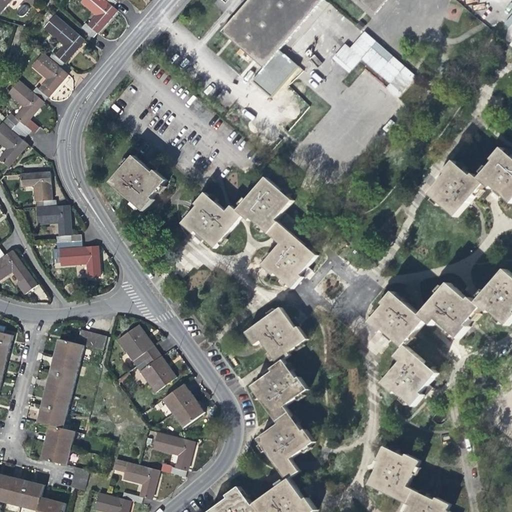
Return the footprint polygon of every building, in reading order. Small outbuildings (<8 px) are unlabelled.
[(0,0),(0,13),(1,14),(12,0),(0,0)] [(97,16),(89,26),(98,33),(109,21),(117,11),(114,7),(105,0),(83,0),(82,2),(97,16)] [(357,0),(375,15),(387,0),(248,0),(221,32),(263,68),(271,59),(323,0),(357,0)] [(65,46),(57,56),(65,63),(76,51),(85,40),(56,16),(46,29),(65,46)] [(98,33),(89,26),(86,24),(82,29),(94,38),(98,33)] [(364,31),(350,47),(345,43),(331,58),(349,73),(359,62),(399,97),(417,76),(364,31)] [(49,80),(40,90),(49,97),(61,83),(69,75),(61,68),(50,59),(44,53),(33,66),(49,80)] [(65,63),(57,56),(54,54),(50,59),(61,68),(65,63)] [(25,107),(17,117),(25,125),(39,109),(45,102),(33,92),(20,81),(9,93),(25,107)] [(49,97),(40,90),(37,88),(33,92),(45,102),(49,97)] [(25,125),(17,117),(12,122),(27,136),(32,131),(25,125)] [(3,123),(23,141),(27,136),(12,122),(7,119),(3,123)] [(23,141),(3,123),(0,126),(0,142),(9,150),(0,159),(0,160),(8,168),(23,151),(28,145),(23,141)] [(494,160),(496,162),(491,169),(488,167),(483,173),(485,175),(481,180),(487,184),(493,190),(492,191),(496,195),(500,198),(503,194),(511,202),(511,151),(511,150),(509,153),(504,149),(494,160)] [(126,167),(112,183),(135,203),(133,205),(139,211),(141,208),(145,212),(155,201),(153,199),(159,192),(161,194),(167,188),(164,186),(169,181),(157,171),(158,169),(154,166),(150,162),(147,166),(135,156),(131,161),(129,159),(123,165),(126,167)] [(441,183),(431,195),(436,199),(434,201),(440,206),(442,204),(458,218),(477,195),(480,197),(485,191),(483,189),(487,184),(481,180),(475,175),(473,177),(466,171),(468,169),(462,163),(460,166),(455,162),(446,173),(444,172),(441,176),(437,180),(441,183)] [(36,186),(37,208),(57,207),(57,200),(53,201),(52,189),(51,173),(21,175),(22,187),(36,186)] [(243,207),(239,211),(245,216),(251,221),(253,219),(259,225),(257,227),(264,232),(266,230),(271,235),(276,239),(282,244),(292,233),(282,224),(285,220),(289,216),(285,213),(295,201),(290,197),(292,195),(286,190),(284,192),(268,178),(248,200),(246,199),(241,205),(243,207)] [(188,220),(184,224),(195,234),(194,236),(198,240),(202,243),(205,239),(217,249),(220,244),(223,246),(228,240),(226,238),(240,222),(242,219),(245,216),(239,211),(233,206),(231,209),(228,212),(217,203),(219,200),(213,195),(211,197),(206,193),(196,205),(199,207),(193,213),(191,211),(185,218),(188,220)] [(60,223),(61,237),(72,236),(71,217),(70,206),(57,207),(37,208),(38,225),(60,223)] [(308,247),(292,233),(282,244),(273,255),(270,253),(265,260),(267,261),(263,266),(275,276),(277,274),(283,280),(281,282),(287,287),(289,285),(294,289),(304,277),(306,279),(309,275),(313,271),(309,267),(319,256),(314,252),(316,250),(310,244),(308,247)] [(83,247),(58,249),(59,263),(62,263),(62,265),(89,263),(90,278),(101,277),(99,257),(98,246),(83,247)] [(5,257),(1,251),(0,252),(0,280),(13,271),(21,283),(31,276),(19,260),(12,252),(5,257)] [(482,298),(478,303),(484,308),(490,313),(492,311),(499,317),(505,322),(510,326),(511,323),(511,274),(507,270),(488,292),(482,298)] [(441,294),(428,310),(439,320),(450,330),(457,335),(461,339),(471,328),(469,326),(474,319),(480,313),(484,308),(478,303),(472,298),(473,296),(469,293),(465,289),(462,293),(451,284),(447,288),(441,294)] [(394,338),(405,348),(407,346),(409,343),(414,337),(428,321),(423,316),(406,302),(399,296),(395,292),(385,304),(387,305),(381,312),(376,318),(372,323),(384,333),(382,335),(386,338),(390,341),(394,338)] [(168,293),(164,294),(170,303),(174,301),(168,293)] [(270,317),(247,333),(256,346),(262,341),(270,353),(268,355),(273,362),(275,360),(279,365),(285,360),(291,356),(290,353),(297,348),(299,351),(305,346),(304,343),(309,340),(299,327),(301,326),(298,322),(295,317),(291,320),(282,308),(277,312),(275,309),(268,314),(270,317)] [(428,310),(423,316),(428,321),(434,326),(437,323),(439,320),(428,310)] [(141,356),(145,362),(159,352),(149,338),(140,325),(118,340),(133,362),(141,356)] [(82,330),(78,344),(85,346),(104,351),(107,337),(82,330)] [(0,340),(12,344),(13,340),(14,336),(0,332),(0,340)] [(81,362),(85,346),(78,344),(60,339),(57,348),(55,356),(81,362)] [(9,355),(12,344),(0,340),(0,358),(8,361),(9,355)] [(388,379),(384,384),(396,394),(397,392),(404,398),(411,403),(415,407),(425,395),(426,396),(430,392),(433,388),(429,385),(439,374),(435,370),(428,364),(407,346),(405,348),(397,357),(403,362),(393,373),(388,379)] [(148,366),(141,372),(156,393),(178,378),(168,364),(159,352),(145,362),(148,366)] [(77,379),(81,362),(55,356),(53,364),(51,372),(77,379)] [(133,362),(137,367),(145,362),(141,356),(133,362)] [(289,366),(285,360),(279,365),(273,369),(272,368),(267,371),(263,374),(266,378),(253,387),(257,392),(254,394),(259,401),(262,399),(277,420),(290,411),(287,407),(298,399),(300,401),(307,396),(305,394),(310,390),(301,377),(299,379),(294,372),(296,370),(292,364),(289,366)] [(137,367),(141,372),(148,366),(145,362),(137,367)] [(72,396),(77,379),(51,372),(49,380),(47,389),(72,396)] [(164,400),(174,414),(196,398),(191,391),(186,384),(184,386),(164,400)] [(68,412),(72,396),(47,389),(45,397),(42,405),(68,412)] [(201,406),(196,398),(174,414),(184,428),(206,413),(201,406)] [(64,429),(68,412),(42,405),(41,414),(39,422),(51,425),(64,429)] [(295,418),(290,411),(277,420),(273,423),(269,426),(272,431),(259,439),(263,444),(260,446),(265,453),(268,451),(280,468),(284,473),(289,481),(291,479),(302,472),(297,465),(293,459),(304,451),(306,454),(313,449),(311,446),(316,442),(307,430),(305,431),(300,424),(302,423),(297,416),(295,418)] [(49,433),(46,442),(72,449),(76,432),(64,429),(51,425),(49,433)] [(180,455),(177,469),(188,472),(192,457),(196,442),(159,433),(155,449),(180,455)] [(44,450),(42,459),(68,465),(72,449),(46,442),(44,450)] [(377,472),(371,485),(376,488),(375,490),(382,494),(384,491),(402,500),(409,487),(415,474),(418,475),(422,468),(419,467),(422,461),(408,455),(407,457),(399,453),(400,451),(393,447),(391,450),(386,447),(379,461),(377,460),(375,465),(373,469),(377,472)] [(141,497),(144,498),(152,500),(156,484),(160,471),(140,465),(128,462),(117,459),(114,468),(126,471),(124,479),(145,484),(141,497)] [(188,472),(177,469),(173,468),(171,466),(164,464),(162,471),(171,473),(187,477),(188,472)] [(90,471),(76,468),(72,488),(85,491),(90,471)] [(3,475),(0,474),(0,501),(6,503),(12,477),(3,475)] [(21,479),(12,477),(6,503),(22,507),(29,482),(21,479)] [(301,492),(291,479),(289,481),(287,483),(285,480),(278,485),(280,487),(257,504),(262,511),(271,511),(272,511),(271,511),(316,511),(318,511),(309,499),(311,497),(308,493),(305,489),(301,492)] [(37,483),(29,482),(22,507),(39,511),(42,498),(45,486),(37,483)] [(262,511),(257,504),(254,506),(249,498),(252,496),(247,490),(244,492),(241,487),(228,496),(227,494),(223,497),(218,500),(222,505),(211,511),(262,511)] [(451,511),(452,511),(449,510),(452,505),(438,498),(437,501),(433,499),(429,497),(430,494),(423,490),(421,493),(409,487),(402,500),(408,503),(405,508),(403,511),(451,511)] [(107,511),(128,511),(131,501),(123,499),(107,495),(100,493),(96,509),(107,511)] [(142,504),(144,498),(141,497),(124,493),(123,499),(131,501),(142,504)] [(56,501),(42,498),(39,511),(38,511),(65,511),(67,504),(56,501)]
